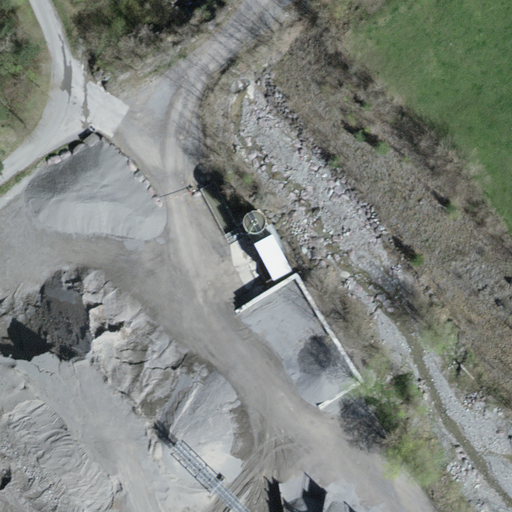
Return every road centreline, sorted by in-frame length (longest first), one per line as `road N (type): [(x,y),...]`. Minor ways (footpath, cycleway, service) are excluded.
road 1 (track): [(280,0),(154,103),(127,109),(72,87)]
road 2 (unclassified): [(0,174),(71,102),(41,0)]
road 3 (track): [(385,511),(354,480),(274,475),(247,511)]
road 4 (track): [(81,511),(0,388)]
